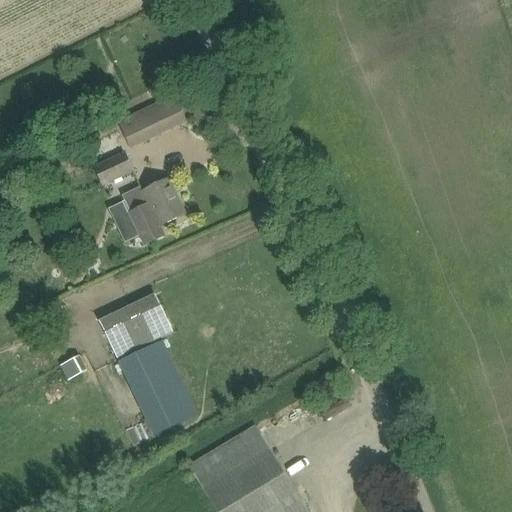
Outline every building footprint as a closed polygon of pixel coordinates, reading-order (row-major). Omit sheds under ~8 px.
[(130,145),(166,128),(184,119),(174,97),(120,123),(130,145)] [(94,169),(103,186),(135,171),(126,154),(94,169)] [(186,215),(169,180),(143,193),(140,187),(122,196),(130,212),(129,213),(145,247),(166,236),(162,226),(186,215)] [(99,321),(117,359),(173,333),(155,294),(99,321)] [(119,364),(154,438),(198,418),(163,343),(119,364)] [(307,511),(257,427),(190,467),(217,511),(307,511)]
